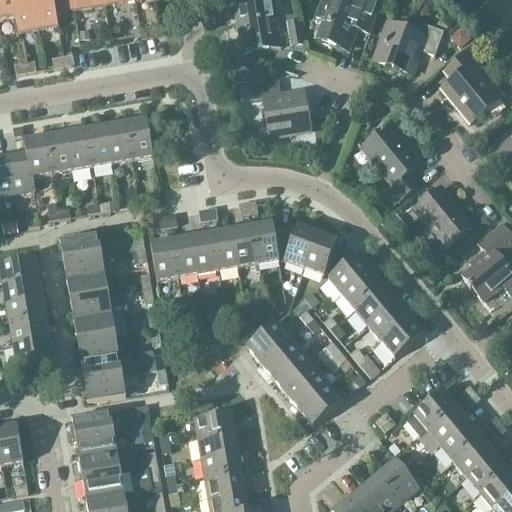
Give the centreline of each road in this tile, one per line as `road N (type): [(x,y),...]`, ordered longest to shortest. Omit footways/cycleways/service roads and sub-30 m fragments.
road 1 (residential): [(447,336),(367,404),(355,449),(301,498),(304,511)]
road 2 (residential): [(315,188),(233,189),(214,181),(191,78)]
road 3 (residential): [(447,336),(315,188)]
road 4 (residential): [(191,78),(0,112)]
road 5 (residential): [(463,184),(397,100),(345,83)]
road 6 (residential): [(56,511),(34,407),(0,411)]
